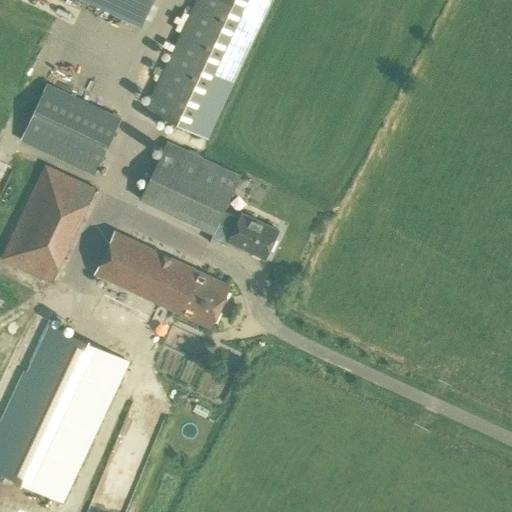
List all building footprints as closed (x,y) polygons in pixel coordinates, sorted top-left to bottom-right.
[(89,0),(136,21),(146,0),(89,0)] [(195,0),(145,109),(209,139),(265,20),(273,0),(195,0)] [(23,137),(43,147),(96,171),(121,117),(48,83),(23,137)] [(214,234),(227,241),(227,242),(266,260),(280,229),(241,211),(239,216),(225,211),(242,175),(167,140),(139,199),(214,234)] [(45,164),(40,175),(0,259),(52,283),(96,187),(45,164)] [(115,230),(94,274),(211,329),(232,285),(115,230)] [(127,360),(49,323),(0,426),(0,472),(61,502),(127,360)]
